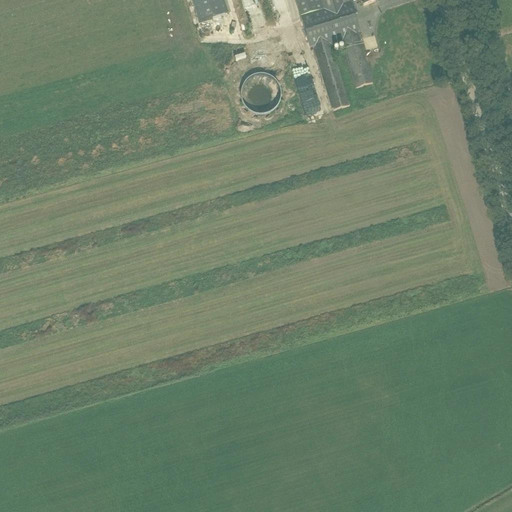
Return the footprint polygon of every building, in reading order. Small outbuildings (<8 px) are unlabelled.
[(191,0),(199,24),(227,15),(222,0),(191,0)] [(291,20),(285,0),(268,0),(276,24),(291,20)] [(293,0),(299,18),(300,17),(310,48),(313,47),(325,88),(332,112),(349,106),(341,83),(331,48),(342,44),(353,79),(356,89),(373,84),(363,54),(357,33),(360,32),(354,13),(356,12),(352,2),(357,0),(360,0),(363,7),(375,3),(374,0),(293,0)] [(253,64),(272,61),(271,51),(261,53),(260,47),(251,49),(253,64)] [(250,78),(246,80),(244,83),(243,85),(241,88),(240,91),(240,96),(240,99),(241,102),(243,106),(245,109),(249,112),(253,114),(257,115),(262,115),(267,114),(271,112),(274,110),(276,108),(278,105),(280,101),(280,97),(280,92),(279,88),(277,84),(274,81),(272,78),(267,76),(264,75),(260,75),(256,75),(253,76),(250,78)] [(316,96),(301,99),(306,119),(321,115),(316,96)]
